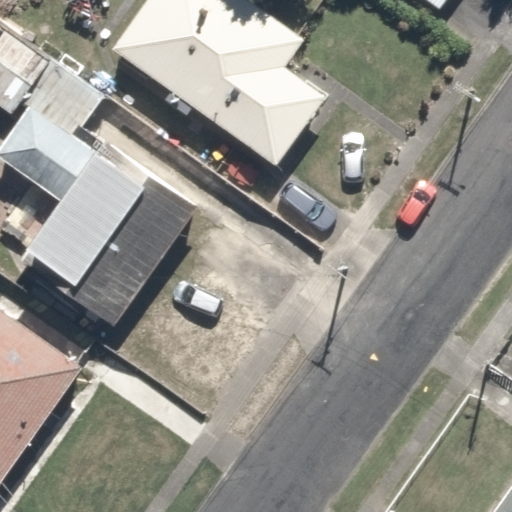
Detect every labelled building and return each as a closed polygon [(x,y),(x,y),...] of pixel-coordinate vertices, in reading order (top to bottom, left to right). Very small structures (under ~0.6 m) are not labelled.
[(315,35),(262,0),(157,0),(121,55),(289,169),(336,99),(292,69),(315,35)] [(55,55),(0,18),(0,104),(15,115),(55,55)] [(174,200),(113,157),(36,103),(0,154),(0,156),(75,210),(44,255),(105,298),(174,200)] [(106,370),(1,296),(0,297),(0,489),(14,499),(106,370)] [(511,511),(511,488),(495,511),(511,511)]
